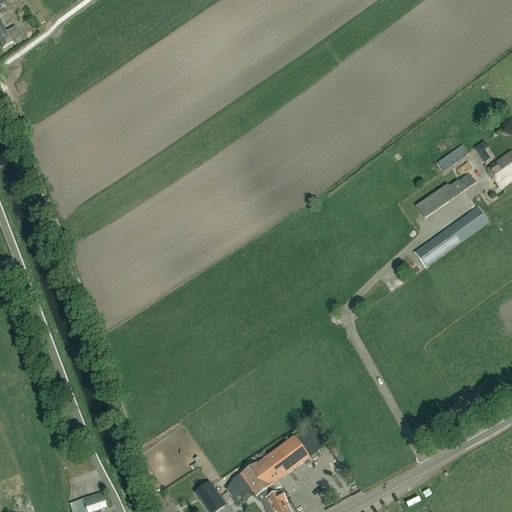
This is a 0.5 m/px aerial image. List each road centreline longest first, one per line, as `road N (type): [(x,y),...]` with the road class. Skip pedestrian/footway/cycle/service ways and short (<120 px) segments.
road 1 (unclassified): [(118,511),(0,219)]
road 2 (tertiary): [(345,511),(511,420)]
